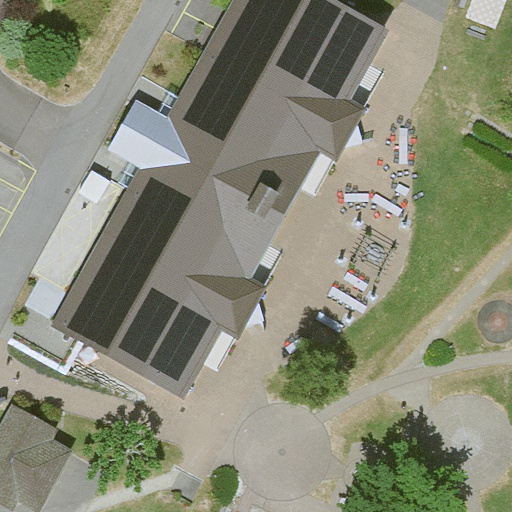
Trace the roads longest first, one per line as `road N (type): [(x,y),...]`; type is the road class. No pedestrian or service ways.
road 1 (unclassified): [(80,148),(0,302)]
road 2 (residential): [(166,0),(80,148)]
